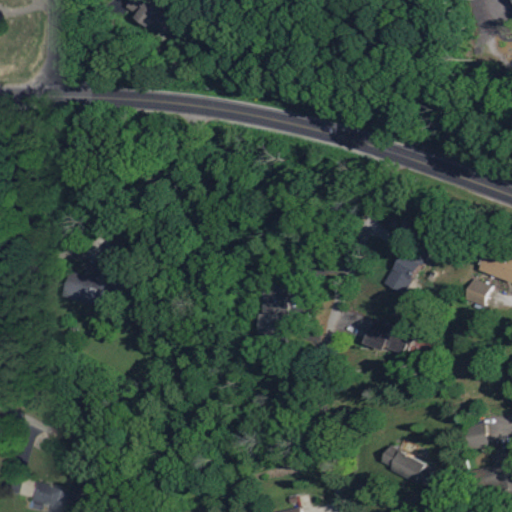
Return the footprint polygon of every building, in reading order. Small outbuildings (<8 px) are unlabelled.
[(179,17),(154,0),(132,0),(128,7),(167,34),(179,17)] [(65,297),(111,307),(117,281),(122,282),(130,248),(105,242),(98,277),(71,271),(65,297)] [(389,285),(409,293),(428,251),(408,242),(389,285)] [(483,271),(511,279),(511,256),(490,249),(483,271)] [(487,306),(494,285),(476,278),(468,299),(487,306)] [(267,342),(292,341),(291,288),(266,289),(267,342)] [(387,349),(387,347),(410,353),(416,331),(375,319),(368,344),(387,349)] [(468,426),(472,448),(491,445),(486,422),(468,426)] [(385,464),(438,489),(447,471),(393,446),(385,464)] [(511,451),(495,455),(496,466),(488,467),(492,495),(511,492),(511,451)] [(63,511),(70,511),(75,490),(31,481),(27,501),(46,505),(44,511),(59,511),(60,511),(63,511)]
